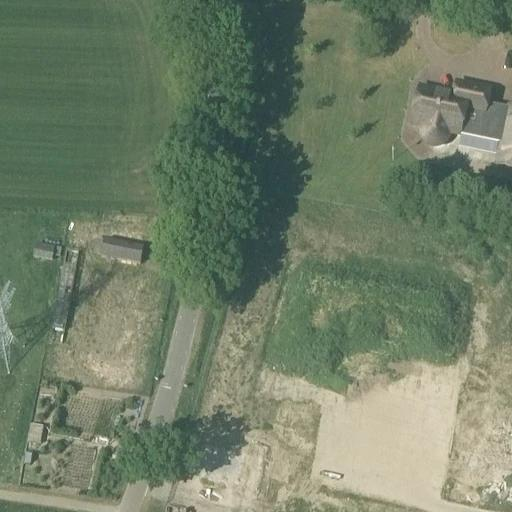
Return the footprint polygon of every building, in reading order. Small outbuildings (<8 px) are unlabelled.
[(456,87),(454,99),(419,92),(412,127),(424,129),(423,134),(423,138),(425,143),(428,146),(432,148),(437,148),(441,146),(445,143),(447,138),(448,135),(459,137),(460,136),(478,140),(480,129),(483,117),(484,118),(489,94),(456,87)] [(480,129),(478,140),(473,163),(498,168),(493,191),(511,195),(511,133),(505,133),(505,134),(480,129)] [(140,267),(143,251),(104,243),(100,260),(140,267)] [(54,249),(36,246),(33,260),(51,263),(54,249)] [(245,478),(243,441),(188,443),(190,480),(245,478)] [(248,444),(244,483),(259,484),(263,445),(248,444)]
